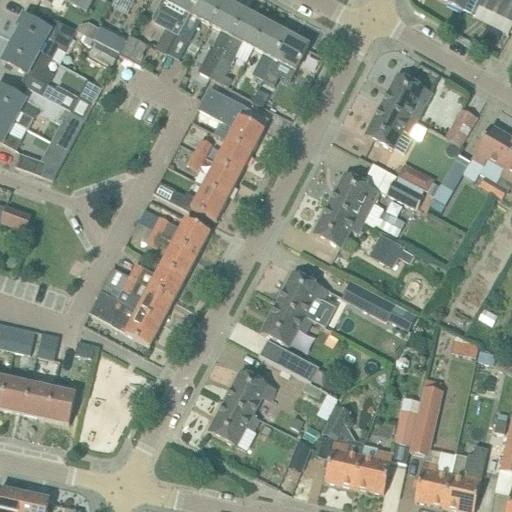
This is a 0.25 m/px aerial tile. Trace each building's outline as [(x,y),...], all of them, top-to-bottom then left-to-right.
[(179,37),(199,0),(170,0),(169,4),(164,1),(153,23),(154,26),(168,34),(168,32),(179,37)] [(224,4),(217,0),(199,0),(179,37),(168,58),(179,64),(201,23),(211,28),(224,4)] [(511,0),(436,0),(475,18),(480,8),(495,15),(490,26),(509,35),(511,28),(511,0)] [(198,75),(210,81),(245,14),(224,4),(211,28),(221,33),(213,49),(212,49),(198,75)] [(245,14),(210,81),(228,90),(232,83),(225,79),(243,45),(254,51),(267,26),(245,14)] [(15,42),(52,63),(58,52),(66,56),(77,35),(55,23),(50,33),(23,18),(18,28),(22,30),(15,42)] [(270,72),(275,62),(288,37),(267,26),(254,51),(264,56),(253,76),(264,82),(270,72)] [(103,33),(96,44),(119,57),(125,46),(103,33)] [(275,62),(296,73),(309,48),(288,37),(275,62)] [(148,48),(130,38),(120,57),(138,67),(148,48)] [(15,42),(3,64),(27,77),(48,88),(54,77),(47,73),(52,63),(15,42)] [(119,57),(98,46),(91,58),(113,69),(119,57)] [(270,72),(264,82),(275,88),(280,78),(270,72)] [(398,77),(382,108),(409,122),(419,104),(426,107),(432,95),(398,77)] [(253,103),(252,105),(263,110),(274,89),(263,83),(253,103)] [(79,100),(57,88),(50,101),(72,113),(79,100)] [(2,90),(0,93),(0,117),(13,124),(27,132),(38,112),(24,104),(25,103),(2,90)] [(234,131),(228,143),(252,156),(265,133),(241,120),(246,109),(210,91),(199,113),(234,131)] [(72,113),(50,101),(41,117),(63,129),(72,113)] [(416,126),(409,122),(382,108),(366,138),(393,153),(403,134),(410,138),(416,126)] [(477,120),(461,111),(445,140),(461,149),(477,120)] [(7,135),(13,124),(0,117),(0,145),(16,154),(21,143),(7,135)] [(488,164),(504,173),(511,160),(511,141),(491,129),(472,162),(485,170),(488,164)] [(201,142),(195,156),(206,161),(212,148),(201,142)] [(252,156),(228,143),(216,166),(240,179),(252,156)] [(206,161),(195,156),(188,169),(199,174),(206,161)] [(15,170),(42,180),(47,166),(20,157),(15,170)] [(497,186),(491,196),(502,202),(511,185),(511,160),(504,173),(505,173),(497,186)] [(204,189),(228,202),(240,179),(216,166),(204,189)] [(346,176),(330,206),(364,224),(380,194),(346,176)] [(480,189),(491,196),(497,186),(486,180),(480,189)] [(417,213),(424,199),(394,183),(387,197),(417,213)] [(185,199),(177,194),(171,205),(190,215),(192,212),(216,225),(228,202),(204,189),(197,201),(187,195),(185,199)] [(357,236),(364,224),(330,206),(314,237),(341,252),(351,233),(357,236)] [(1,225),(26,234),(31,219),(6,210),(1,225)] [(145,213),(138,225),(154,234),(161,221),(145,213)] [(383,214),(375,229),(397,240),(405,225),(383,214)] [(164,240),(174,245),(198,258),(211,235),(186,222),(181,231),(161,221),(154,234),(153,234),(164,240)] [(164,240),(153,234),(147,247),(158,253),(164,240)] [(404,250),(381,238),(370,259),(393,271),(404,250)] [(161,268),(186,281),(198,258),(174,245),(161,268)] [(175,303),(186,281),(161,268),(156,278),(136,267),(130,280),(175,303)] [(175,303),(130,280),(113,271),(101,294),(162,327),(175,303)] [(278,305),(304,320),(314,302),(321,306),(328,293),(294,275),(278,305)] [(369,316),(378,299),(350,284),(341,301),(369,316)] [(150,350),(162,327),(101,294),(90,316),(126,336),(125,337),(150,350)] [(312,324),(304,320),(278,305),(261,336),(288,350),(298,332),(305,336),(312,324)] [(395,308),(387,323),(409,334),(417,319),(395,308)] [(0,352),(14,356),(19,331),(2,328),(0,338),(0,352)] [(19,331),(14,356),(30,359),(36,335),(19,331)] [(37,360),(62,366),(66,346),(58,344),(59,340),(43,336),(37,360)] [(480,361),(483,348),(459,342),(456,355),(480,361)] [(78,344),(75,358),(92,361),(95,348),(78,344)] [(286,353),(278,369),(311,386),(319,371),(286,353)] [(225,404),(252,419),(262,400),(269,405),(276,392),(241,374),(225,404)] [(0,412),(2,413),(9,382),(0,379),(0,412)] [(24,418),(30,387),(9,382),(2,413),(24,418)] [(301,385),(295,396),(305,401),(311,391),(301,385)] [(24,418),(46,423),(53,392),(30,387),(24,418)] [(411,450),(409,455),(427,459),(441,395),(439,394),(423,391),(418,416),(411,450)] [(76,397),(53,392),(46,423),(69,428),(76,397)] [(328,398),(317,419),(328,424),(338,403),(328,398)] [(252,419),(225,404),(209,435),(236,449),(246,430),(253,434),(259,423),(252,419)] [(350,414),(337,408),(323,436),(337,443),(350,414)] [(401,413),(394,446),(411,450),(418,416),(401,413)] [(294,420),(290,429),(299,434),(304,425),(294,420)] [(511,422),(500,473),(511,475),(511,422)] [(309,430),(303,440),(313,446),(319,435),(309,430)] [(356,491),(364,448),(365,446),(350,443),(348,449),(333,446),(325,484),(356,491)] [(298,446),(288,470),(301,475),(311,451),(298,446)] [(364,448),(356,491),(384,497),(392,459),(377,455),(378,451),(364,448)] [(468,458),(464,474),(468,475),(482,478),(488,452),(475,450),(473,459),(468,458)] [(444,510),(451,480),(456,458),(441,455),(438,469),(423,466),(415,504),(444,510)] [(264,469),(260,480),(278,487),(282,476),(264,469)] [(451,480),(444,510),(451,511),(474,511),(482,478),(468,475),(466,484),(451,480)] [(0,491),(0,511),(20,511),(23,497),(0,491)] [(47,511),(50,503),(23,497),(20,511),(47,511)]
